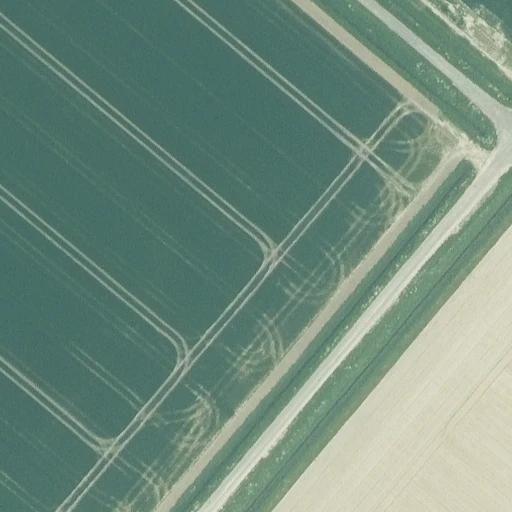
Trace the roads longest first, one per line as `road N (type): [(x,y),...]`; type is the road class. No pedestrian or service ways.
road 1 (unclassified): [(206,511),(511,146)]
road 2 (unclassified): [(511,125),(362,0)]
